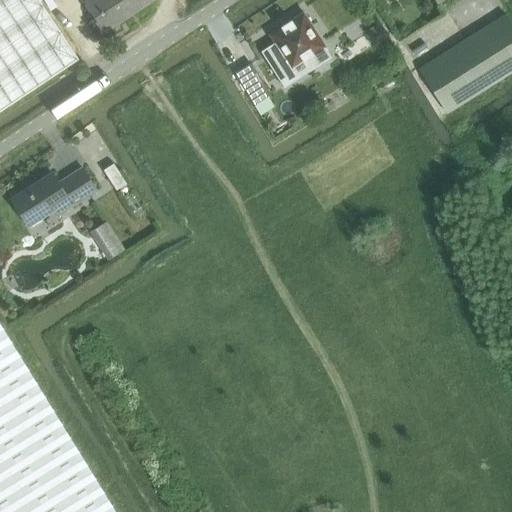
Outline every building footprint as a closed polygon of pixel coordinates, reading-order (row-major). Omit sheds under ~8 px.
[(0,0),(0,111),(79,58),(40,0),(0,0)] [(105,31),(152,0),(89,0),(86,2),(105,31)] [(272,35),(293,68),(305,60),(312,70),(333,57),(325,47),(304,14),(272,35)] [(447,113),(511,72),(511,23),(506,14),(419,69),(447,113)] [(234,72),(255,104),(270,94),(250,62),(234,72)] [(59,216),(98,190),(83,168),(59,183),(53,173),(13,199),(29,225),(54,209),(59,216)] [(0,511),(117,511),(7,332),(0,321),(0,511)]
